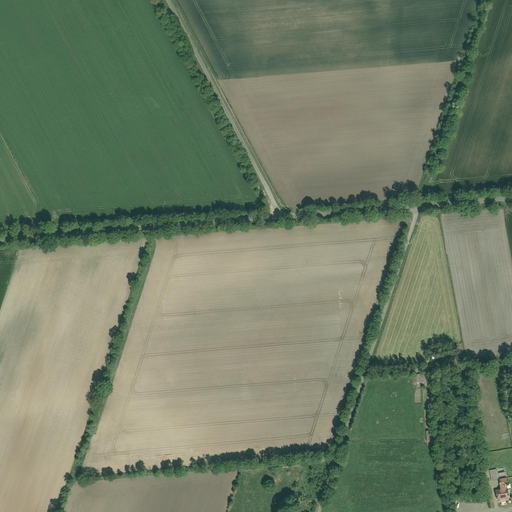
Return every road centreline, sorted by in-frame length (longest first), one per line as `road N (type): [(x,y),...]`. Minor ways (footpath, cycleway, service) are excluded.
road 1 (unclassified): [(419,206),(320,511)]
road 2 (unclassified): [(281,217),(0,240)]
road 3 (unclassified): [(281,217),(168,0)]
road 4 (unclassified): [(419,206),(281,217)]
